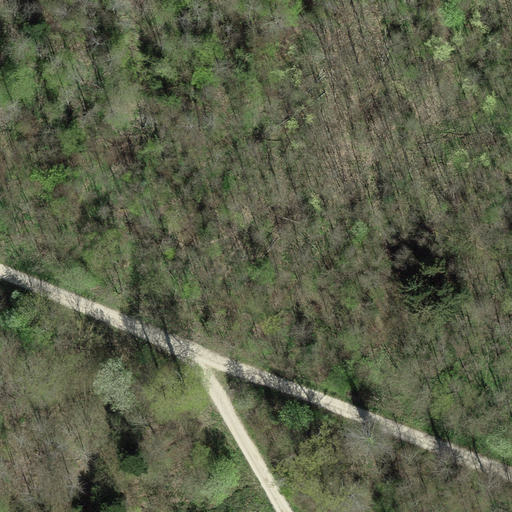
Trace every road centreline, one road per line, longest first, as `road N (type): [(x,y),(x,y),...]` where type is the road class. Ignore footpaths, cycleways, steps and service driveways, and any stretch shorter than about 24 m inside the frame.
road 1 (track): [(0,272),(511,474)]
road 2 (track): [(193,352),(285,511)]
